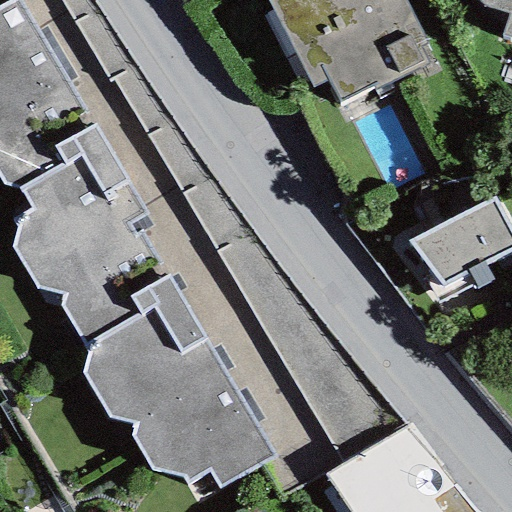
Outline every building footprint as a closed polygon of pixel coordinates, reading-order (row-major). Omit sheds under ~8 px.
[(60,307),(88,351),(81,372),(109,417),(136,421),(130,435),(151,471),(183,478),(187,485),(209,471),(219,487),(275,457),(135,221),(146,214),(16,0),(15,0),(0,8),(0,177),(4,184),(21,189),(32,210),(23,213),(15,247),(36,288),(64,294),(60,307)] [(266,0),(312,88),(327,80),(339,104),(372,87),(378,99),(397,90),(395,85),(429,68),(425,62),(417,46),(426,41),(405,0),(266,0)] [(511,0),(478,0),(481,4),(487,7),(508,13),(501,36),(511,40),(511,0)] [(511,233),(494,198),(407,241),(443,285),(511,249),(511,233)] [(410,423),(326,477),(348,511),(439,511),(431,499),(450,487),(410,423)]
